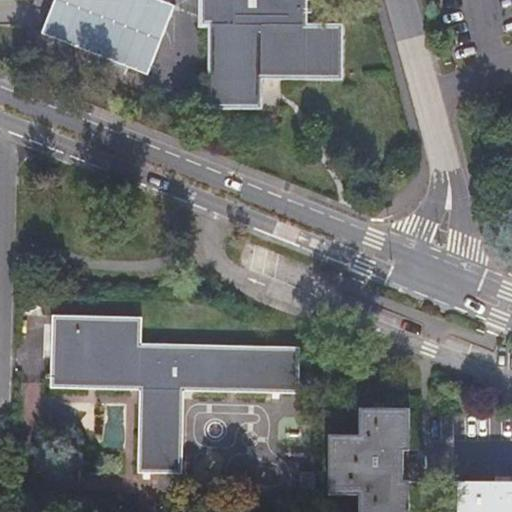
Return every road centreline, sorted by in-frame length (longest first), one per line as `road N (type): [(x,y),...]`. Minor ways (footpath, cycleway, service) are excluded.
road 1 (residential): [(434,268),(0,95)]
road 2 (residential): [(19,125),(427,289)]
road 3 (residential): [(401,0),(450,193),(434,268)]
road 4 (residential): [(0,380),(0,244)]
